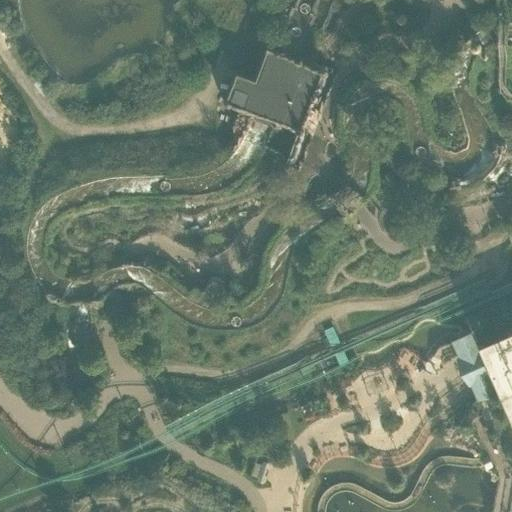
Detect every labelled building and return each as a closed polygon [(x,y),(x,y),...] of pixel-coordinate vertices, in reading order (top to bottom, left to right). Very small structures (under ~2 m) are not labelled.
[(404,22),(406,21),(407,20),(407,18),(407,16),(406,15),(405,13),(403,13),(402,12),(400,13),(398,13),(397,15),(397,16),(396,18),(397,20),(398,21),(399,22),(401,23),(403,23),(404,22)] [(474,35),(472,34),(471,32),(470,31),(467,32),(466,34),(467,36),(469,37),(470,38),(469,40),(470,42),(470,44),(471,45),(473,46),(475,46),(477,47),(478,48),(478,50),(478,52),(479,54),(481,55),(483,54),(485,53),(485,52),(486,50),(485,48),(484,47),(482,46),(481,44),(481,42),(481,40),(481,38),(479,37),(478,35),(476,35),(474,35)] [(266,46),(255,77),(236,69),(225,97),(243,104),(250,85),(261,90),(277,50),(266,46)] [(286,54),(277,50),(261,90),(250,85),(243,104),(264,112),(272,115),(295,57),(286,54)] [(300,126),(303,117),(322,68),(316,65),(295,57),(272,115),(291,122),(298,125),(300,126)] [(285,159),(298,125),(291,122),(272,115),(243,104),(229,138),(268,153),(285,159)] [(350,180),(332,197),(343,209),(362,192),(350,180)] [(511,323),(490,333),(477,339),(483,354),(490,368),(509,411),(511,418),(511,323)] [(255,480),(264,483),(271,462),(262,459),(260,463),(255,461),(251,475),(256,476),(255,480)]
